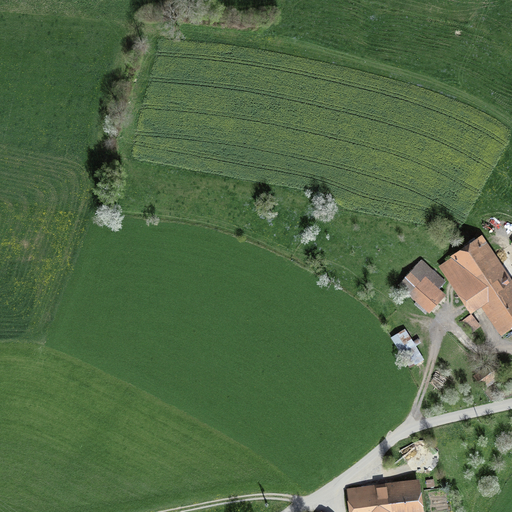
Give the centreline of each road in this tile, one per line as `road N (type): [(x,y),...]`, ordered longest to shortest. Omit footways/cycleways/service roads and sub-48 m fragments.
road 1 (unclassified): [(511,402),(402,431),(287,511)]
road 2 (track): [(176,511),(254,496),(304,501)]
